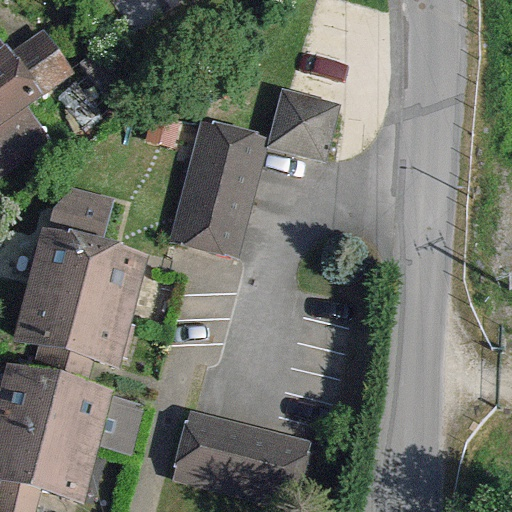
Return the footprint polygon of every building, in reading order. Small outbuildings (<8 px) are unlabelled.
[(14,66),(0,75),(0,172),(47,139),(22,106),(73,72),(50,41),(14,66)] [(108,48),(84,65),(115,109),(139,92),(108,48)] [(0,75),(14,66),(3,50),(0,52),(0,75)] [(296,94),(283,140),(330,153),(340,107),(296,94)] [(222,123),(191,235),(200,238),(242,250),(274,137),(222,123)] [(57,231),(30,330),(50,336),(39,373),(18,367),(0,430),(0,468),(9,471),(2,501),(28,508),(38,479),(80,491),(108,392),(82,385),(91,347),(118,356),(146,256),(105,244),(113,214),(84,205),(81,217),(74,236),(57,231)] [(57,231),(74,236),(81,217),(62,212),(57,231)] [(205,409),(188,469),(293,499),(311,438),(205,409)]
